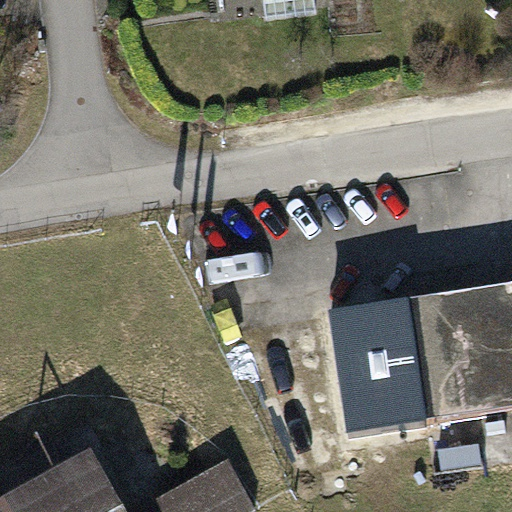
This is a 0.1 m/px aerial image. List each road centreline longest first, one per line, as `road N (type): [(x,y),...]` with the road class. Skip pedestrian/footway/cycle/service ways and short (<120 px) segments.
road 1 (residential): [(511,132),(99,194)]
road 2 (residential): [(73,0),(99,194)]
